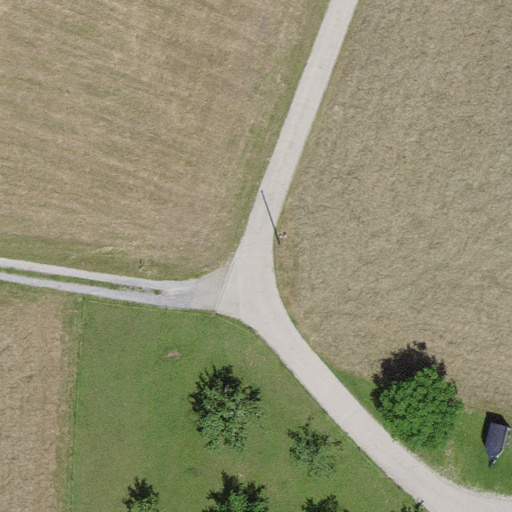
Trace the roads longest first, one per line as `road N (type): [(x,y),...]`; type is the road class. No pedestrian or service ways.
road 1 (unclassified): [(247,301),(373,0)]
road 2 (unclassified): [(474,511),(247,301)]
road 3 (unclassified): [(0,265),(247,301)]
